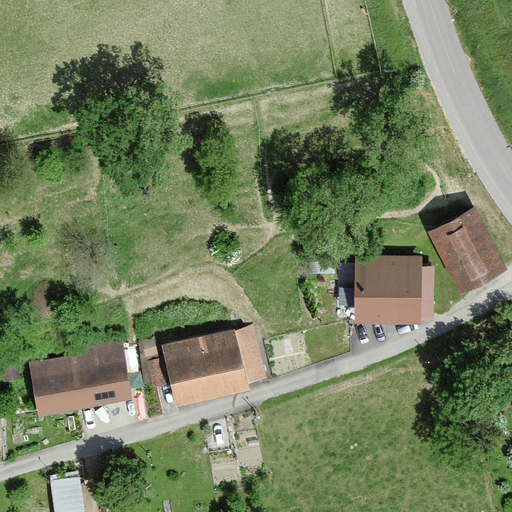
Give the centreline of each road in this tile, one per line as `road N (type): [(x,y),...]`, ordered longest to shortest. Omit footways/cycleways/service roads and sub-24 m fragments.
road 1 (residential): [(511,287),(269,390),(0,472)]
road 2 (tertiary): [(511,175),(474,124),(432,0)]
